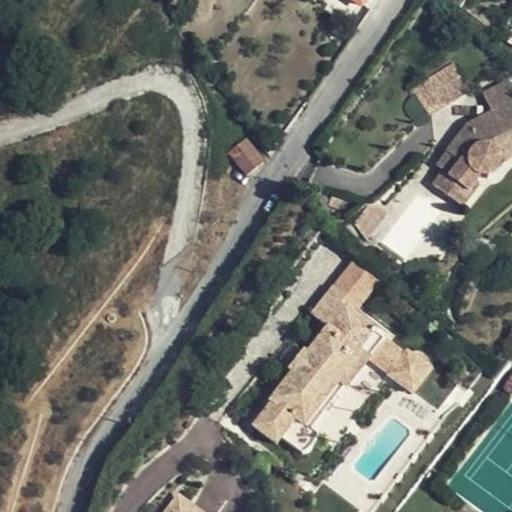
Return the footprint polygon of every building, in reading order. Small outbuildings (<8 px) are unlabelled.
[(429,116),(470,93),(454,65),(411,89),(429,116)] [(493,115),(511,87),(511,85),(510,82),(484,94),(492,114),(493,115)] [(450,179),(470,199),(479,187),(476,184),(482,177),(487,176),(493,175),(496,171),(500,164),(498,157),(511,150),(511,87),(493,115),(450,179)] [(450,179),(493,115),(492,114),(468,125),(447,152),(455,159),(444,173),(433,187),(462,209),(470,199),(450,179)] [(244,139),(228,151),(247,176),(264,163),(244,139)] [(500,164),(511,158),(511,150),(498,157),(500,164)] [(435,167),(444,173),(455,159),(447,152),(435,167)] [(324,210),(329,208),(330,203),(328,199),(325,197),(321,195),(318,197),(315,199),(314,203),(315,207),(317,209),(320,210),(324,210)] [(332,197),(330,203),(329,208),(339,210),(342,200),(332,197)] [(366,208),(354,224),(366,242),(388,216),(377,206),(366,208)] [(289,378),(330,411),(348,388),(350,389),(370,364),(347,348),(366,322),(355,314),(357,307),(333,291),(311,318),(325,330),(305,357),(300,355),(288,370),(292,374),(289,378)] [(410,393),(429,378),(433,373),(429,369),(432,364),(433,360),(431,356),(427,353),(422,351),(415,352),(411,349),(408,353),(366,322),(347,348),(370,364),(410,393)] [(53,378),(36,399),(53,412),(70,391),(53,378)] [(330,411),(289,378),(270,403),(272,405),(256,429),(276,444),(282,439),(301,455),(306,455),(312,453),(316,450),(320,446),(322,441),(320,435),(316,430),(330,411)] [(429,378),(410,393),(414,396),(429,378)] [(63,467),(73,448),(47,433),(35,453),(63,467)] [(201,511),(182,498),(171,511),(201,511)]
